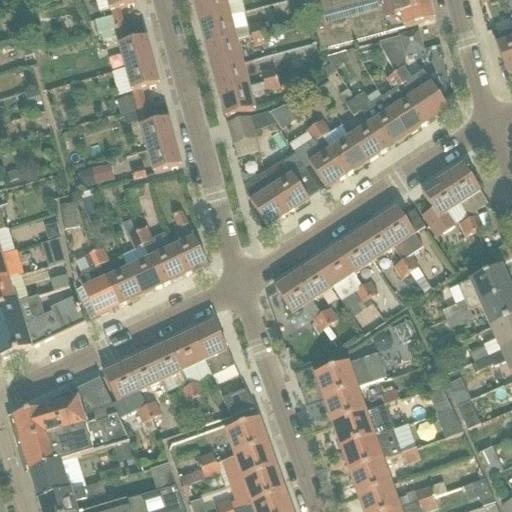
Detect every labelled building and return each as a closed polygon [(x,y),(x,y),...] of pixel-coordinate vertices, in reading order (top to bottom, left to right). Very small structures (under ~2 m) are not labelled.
[(111,14),(120,12),(138,7),(136,0),(95,0),(100,16),(111,13),(111,14)] [(202,27),(229,20),(224,0),(210,0),(196,4),(202,27)] [(421,0),(306,0),(314,28),(382,11),(421,0)] [(397,36),(436,25),(428,0),(421,0),(382,11),(314,28),(321,55),(397,36)] [(125,29),(122,17),(113,19),(96,24),(99,36),(99,37),(101,36),(112,33),(116,32),(116,31),(125,29)] [(208,51),(236,43),(229,20),(202,27),(208,51)] [(23,22),(6,26),(9,42),(26,38),(23,22)] [(264,26),(266,35),(278,32),(275,23),(264,26)] [(264,26),(250,29),(253,39),(266,35),(264,26)] [(116,31),(116,32),(119,44),(128,41),(125,29),(116,31)] [(112,33),(101,36),(103,43),(114,40),(112,33)] [(511,34),(494,41),(509,78),(511,77),(511,34)] [(32,39),(38,52),(47,48),(41,35),(32,39)] [(269,46),(266,35),(253,39),(256,50),(269,46)] [(406,58),(424,53),(419,35),(401,40),(406,58)] [(130,46),(120,49),(126,72),(154,65),(147,41),(130,46)] [(214,74),(242,67),(236,43),(208,51),(214,74)] [(35,58),(32,48),(23,50),(26,61),(35,58)] [(347,54),(328,60),(332,66),(334,69),(349,62),(347,54)] [(133,95),(142,93),(160,88),(154,65),(126,72),(133,95)] [(248,91),(242,67),(214,74),(221,98),(248,91)] [(405,70),(396,76),(403,87),(413,102),(429,126),(449,113),(443,104),(433,88),(424,74),(412,82),(405,70)] [(265,86),(278,82),(275,72),(263,75),(265,86)] [(396,76),(387,82),(394,93),(403,87),(396,76)] [(278,82),(265,86),(268,96),(281,93),(278,82)] [(394,93),(383,101),(392,115),(409,140),(429,126),(413,102),(403,87),(394,93)] [(221,98),(227,122),(255,114),(248,91),(221,98)] [(42,107),(39,95),(26,98),(30,110),(42,107)] [(372,128),(388,153),(409,140),(392,115),(383,101),(372,108),(365,97),(356,103),(363,115),(372,128)] [(143,98),(134,100),(137,113),(147,110),(143,98)] [(137,113),(134,100),(119,104),(122,117),(124,116),(137,113)] [(363,115),(356,103),(348,108),(355,120),(363,115)] [(298,106),(271,116),(283,134),(306,119),(298,106)] [(150,122),(147,110),(137,113),(140,125),(150,122)] [(127,129),(140,125),(137,113),(124,116),(127,129)] [(251,120),(256,135),(276,127),(269,116),(251,120)] [(251,121),(228,127),(233,145),(234,147),(256,141),(257,140),(256,135),(251,121)] [(151,128),(142,130),(148,154),(176,146),(169,123),(151,128)] [(351,142),(342,129),(333,136),(324,123),(314,130),(347,180),(368,166),(351,142)] [(388,153),(372,128),(351,142),(368,166),(388,153)] [(308,136),(313,144),(314,146),(293,159),(316,196),(325,190),(327,193),(347,180),(314,130),(306,136),(307,137),(308,136)] [(155,177),(182,170),(176,146),(148,154),(155,177)] [(308,201),(316,196),(293,159),(266,176),(268,185),(273,193),(289,218),(310,204),(308,201)] [(465,170),(444,183),(460,208),(470,223),(476,236),(486,232),(480,219),(478,215),(489,207),(481,195),(465,170)] [(100,187),(96,171),(80,176),(84,191),(100,187)] [(135,183),(147,180),(145,171),(133,174),(135,183)] [(20,182),(17,173),(7,176),(10,185),(20,182)] [(268,232),(289,218),(273,193),(268,185),(266,176),(245,189),(248,200),(252,207),(268,232)] [(444,183),(423,197),(433,212),(428,216),(443,238),(457,230),(448,216),(460,208),(444,183)] [(88,219),(100,215),(95,199),(82,203),(88,219)] [(76,207),(62,209),(64,223),(78,220),(76,207)] [(424,251),(399,213),(379,226),(395,252),(404,265),(411,277),(420,271),(413,259),(424,251)] [(188,227),(183,215),(173,219),(179,232),(188,227)] [(476,236),(470,223),(460,228),(467,240),(476,236)] [(58,226),(45,230),(49,243),(62,239),(58,226)] [(375,265),(395,252),(379,226),(358,240),(375,265)] [(148,232),(138,236),(144,249),(154,244),(148,232)] [(135,253),(144,249),(138,236),(129,240),(135,253)] [(151,263),(164,290),(186,279),(173,252),(167,238),(154,244),(144,249),(151,263)] [(355,279),(375,265),(358,240),(338,253),(355,279)] [(62,241),(42,247),(45,259),(64,254),(62,241)] [(208,269),(196,242),(173,252),(186,279),(208,269)] [(95,257),(101,269),(111,264),(105,252),(95,257)] [(363,292),(355,279),(338,253),(317,266),(334,292),(343,305),(355,297),(363,292)] [(98,321),(120,310),(107,284),(101,269),(95,257),(85,261),(91,273),(82,278),(80,285),(85,295),(98,321)] [(0,260),(0,285),(10,283),(3,259),(0,260)] [(151,263),(129,273),(142,300),(164,290),(151,263)] [(411,277),(404,265),(395,271),(402,282),(411,277)] [(314,305),(334,292),(317,266),(297,280),(313,305),(314,305)] [(470,313),(481,308),(511,294),(511,292),(502,270),(459,290),(465,305),(457,308),(443,314),(447,323),(469,313),(470,313)] [(142,300),(129,273),(107,284),(120,310),(142,300)] [(67,278),(50,283),(54,295),(70,290),(67,278)] [(303,311),(313,305),(297,280),(276,293),(293,318),(303,311)] [(0,311),(17,306),(10,283),(0,285),(0,311)] [(372,286),(363,292),(371,303),(380,297),(372,286)] [(363,309),(371,303),(363,292),(355,297),(363,309)] [(491,331),(511,321),(511,294),(481,308),(491,331)] [(0,311),(0,354),(2,362),(32,353),(32,352),(87,326),(75,301),(74,301),(51,312),(53,316),(46,319),(40,300),(30,303),(30,302),(17,306),(0,311)] [(331,312),(322,317),(322,318),(323,319),(330,330),(339,323),(331,312)] [(447,323),(451,332),(460,329),(474,323),(470,313),(469,313),(447,323)] [(321,335),(322,336),(330,330),(323,319),(315,324),(321,335)] [(398,359),(421,350),(407,320),(388,331),(398,359)] [(475,365),(511,349),(511,321),(491,331),(496,343),(484,349),(485,351),(472,357),(475,365)] [(236,371),(235,369),(216,327),(193,338),(206,365),(214,381),(236,371)] [(171,348),(184,375),(206,365),(193,338),(171,348)] [(162,386),(184,375),(171,348),(149,359),(162,386)] [(476,366),(472,368),(476,376),(480,375),(495,368),(495,370),(506,365),(511,378),(511,377),(511,349),(475,365),(476,366)] [(379,357),(316,379),(325,403),(357,392),(372,387),(388,381),(379,357)] [(140,396),(141,395),(162,386),(149,359),(127,369),(140,396)] [(120,423),(138,415),(144,427),(153,423),(147,411),(140,396),(127,369),(105,379),(117,406),(113,408),(119,420),(120,423)] [(113,408),(101,381),(52,404),(54,410),(42,414),(15,422),(23,448),(119,420),(113,408)] [(201,385),(191,390),(197,403),(207,398),(201,385)] [(187,407),(197,403),(191,390),(181,394),(187,407)] [(442,418),(453,414),(442,390),(427,395),(438,419),(442,418)] [(247,392),(224,402),(228,412),(232,421),(255,411),(251,403),(247,392)] [(366,416),(357,392),(325,403),(334,428),(366,416)] [(471,403),(466,392),(452,399),(457,409),(471,403)] [(401,405),(397,394),(382,399),(385,410),(387,409),(387,410),(401,405)] [(471,405),(458,411),(468,434),(481,428),(471,405)] [(157,406),(148,410),(147,411),(153,423),(163,419),(157,406)] [(366,416),(334,428),(342,452),(394,434),(395,433),(387,410),(387,409),(385,410),(366,416)] [(454,413),(453,414),(442,418),(438,419),(446,442),(464,436),(459,425),(454,413)] [(215,425),(211,416),(203,418),(207,428),(215,425)] [(130,444),(120,423),(119,420),(23,448),(31,474),(78,459),(130,444)] [(269,448),(260,424),(227,436),(236,460),(269,448)] [(402,458),(394,434),(342,452),(351,476),(383,465),(383,464),(402,458)] [(130,447),(115,452),(119,468),(135,463),(130,447)] [(269,448),(236,460),(227,464),(236,487),(277,473),(269,448)] [(503,474),(493,451),(480,457),(491,480),(503,474)] [(402,458),(405,469),(422,464),(418,452),(402,458)] [(214,457),(199,463),(202,472),(218,467),(214,457)] [(40,503),(86,489),(78,459),(31,474),(40,503)] [(359,500),(391,489),(383,465),(351,476),(359,500)] [(202,472),(206,484),(222,478),(218,467),(202,472)] [(235,488),(243,511),(253,509),(253,508),(286,497),(277,473),(236,487),(235,487),(235,488)] [(191,477),(180,481),(184,491),(183,492),(187,502),(192,500),(188,490),(195,487),(191,477)] [(485,483),(474,487),(480,501),(484,510),(496,506),(485,483)] [(445,485),(431,490),(435,501),(449,496),(445,485)] [(87,492),(87,490),(86,489),(40,503),(42,511),(76,511),(75,506),(107,497),(104,487),(87,492)] [(399,511),(391,489),(359,500),(363,511),(399,511)] [(184,511),(177,490),(101,511),(184,511)] [(416,496),(419,505),(420,506),(435,501),(431,490),(416,496)] [(291,511),(286,497),(253,508),(253,509),(243,511),(242,511),(291,511)] [(438,511),(439,511),(435,501),(420,506),(419,505),(401,511),(438,511)]
